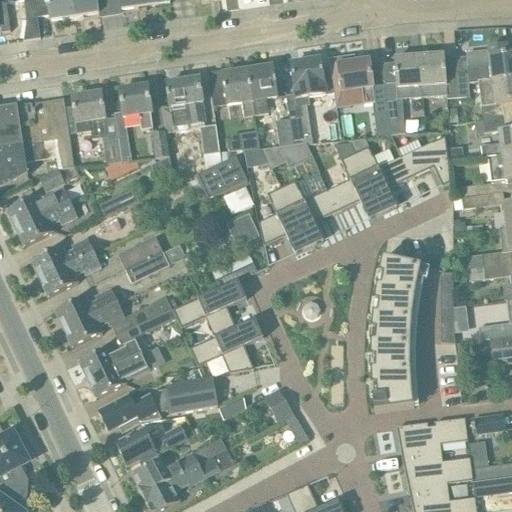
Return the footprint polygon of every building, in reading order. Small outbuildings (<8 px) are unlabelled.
[(37,19),(34,0),(23,0),(26,21),(37,19)] [(34,0),(37,19),(49,18),(50,23),(74,19),(70,0),(34,0)] [(70,0),(74,19),(99,16),(96,0),(70,0)] [(119,0),(121,12),(145,9),(143,0),(119,0)] [(143,0),(145,9),(170,5),(169,0),(143,0)] [(0,35),(10,34),(6,5),(0,5),(0,35)] [(455,61),(457,87),(469,85),(511,79),(511,54),(508,55),(507,47),(488,50),(491,73),(468,76),(467,61),(455,61)] [(356,65),(355,57),(328,61),(330,73),(334,96),(334,97),(361,93),(364,109),(376,107),(369,63),(356,65)] [(458,100),(457,87),(455,61),(444,62),(444,58),(418,59),(421,100),(446,98),(447,101),(458,100)] [(391,139),(405,138),(402,104),(398,105),(397,92),(409,91),(410,100),(421,100),(418,59),(394,61),(396,83),(385,84),(386,106),(387,115),(391,139)] [(293,87),(297,113),(302,113),(301,109),(309,108),(308,100),(326,97),(324,82),(322,75),(321,63),(290,67),(293,87)] [(273,70),(247,73),(254,119),(270,116),(267,101),(277,100),(273,70)] [(244,120),(254,119),(247,73),(222,77),(227,108),(242,105),(244,120)] [(330,73),(322,75),(324,82),(326,97),(334,96),(330,73)] [(475,124),(486,122),(505,120),(503,107),(511,105),(511,79),(469,85),(469,86),(478,85),(481,109),(480,109),(482,123),(474,123),(475,124)] [(166,133),(166,136),(174,135),(173,129),(190,127),(190,128),(206,125),(199,81),(167,86),(170,109),(162,111),(166,133)] [(118,142),(122,165),(122,166),(130,165),(123,120),(139,118),(141,133),(153,132),(150,116),(151,116),(147,89),(119,93),(122,115),(114,116),(118,142)] [(73,109),(65,110),(69,138),(77,135),(77,137),(91,135),(92,142),(108,140),(101,96),(72,101),(73,109)] [(58,173),(74,171),(69,138),(65,110),(64,102),(0,111),(0,151),(54,144),(58,173)] [(457,111),(450,111),(451,125),(458,125),(457,111)] [(391,139),(387,115),(373,117),(377,140),(391,139)] [(293,147),(307,145),(303,119),(289,121),(289,122),(290,128),(293,147)] [(505,120),(486,122),(475,124),(476,138),(498,135),(500,146),(485,148),(487,161),(492,160),(511,157),(511,131),(506,132),(505,120)] [(290,128),(289,122),(275,124),(279,149),(293,147),(290,128)] [(220,156),(215,128),(199,130),(204,158),(220,156)] [(342,143),(341,131),(324,132),(324,144),(342,143)] [(166,136),(166,133),(151,136),(155,162),(169,159),(166,136)] [(259,152),(256,134),(239,136),(242,154),(259,152)] [(115,166),(122,165),(118,142),(103,144),(106,168),(115,167),(115,166)] [(365,142),(349,143),(350,146),(355,156),(369,150),(365,142)] [(447,143),(403,163),(411,180),(434,170),(443,189),(452,184),(450,164),(448,151),(447,143)] [(46,163),(48,174),(49,174),(58,173),(54,144),(0,151),(0,192),(2,192),(26,179),(24,166),(46,163)] [(306,146),(263,152),(272,171),(286,165),(288,168),(312,158),(306,146)] [(350,146),(334,148),(341,163),(355,156),(350,146)] [(462,150),(449,151),(450,164),(463,163),(462,150)] [(403,163),(380,174),(371,153),(357,160),(383,216),(397,210),(388,191),(411,180),(403,163)] [(495,185),(473,188),(474,198),(503,195),(511,193),(511,157),(492,160),(495,185)] [(247,183),(235,159),(228,162),(206,172),(206,173),(194,179),(207,203),(247,183)] [(338,214),(360,204),(369,223),(383,216),(357,160),(343,166),(352,187),(330,197),(338,214)] [(74,171),(58,173),(49,174),(48,174),(49,177),(40,182),(46,195),(78,180),(74,171)] [(182,174),(172,175),(174,188),(183,183),(182,174)] [(330,197),(307,208),(297,187),(283,194),(310,251),(324,244),(315,225),(338,214),(330,197)] [(15,232),(70,206),(63,191),(48,199),(50,202),(41,206),(37,199),(7,213),(15,232)] [(139,204),(133,192),(97,209),(103,222),(139,204)] [(283,194),(269,200),(279,221),(259,230),(263,249),(287,238),(296,257),(310,251),(283,194)] [(474,198),(461,200),(463,212),(500,208),(500,207),(499,196),(503,195),(474,198)] [(511,204),(503,206),(503,208),(506,231),(511,230),(511,204)] [(78,221),(70,206),(15,232),(24,249),(54,235),(51,229),(60,225),(62,229),(78,221)] [(229,228),(238,247),(258,238),(249,219),(229,228)] [(461,225),(454,226),(455,238),(466,236),(465,228),(461,225)] [(511,230),(506,231),(499,232),(500,243),(504,246),(508,246),(509,255),(511,254),(511,230)] [(125,274),(164,255),(156,240),(118,258),(125,274)] [(40,283),(94,257),(87,242),(72,250),(73,252),(64,256),(61,250),(31,264),(40,283)] [(164,256),(164,255),(125,274),(132,287),(186,261),(180,248),(164,256)] [(249,256),(211,274),(219,291),(257,273),(249,256)] [(506,256),(482,259),(483,270),(507,267),(506,256)] [(101,271),(94,257),(40,283),(48,300),(78,286),(75,279),(84,276),(85,279),(101,271)] [(371,344),(371,361),(375,361),(375,365),(375,372),(371,373),(373,401),(375,415),(414,409),(412,396),(411,371),(411,345),(413,320),(416,295),(420,277),(422,269),(383,261),(379,277),(384,278),(382,287),(381,289),(377,288),(374,305),(379,305),(377,316),(373,316),(372,333),(376,333),(376,335),(375,344),(371,344)] [(483,270),(469,272),(470,283),(508,278),(507,267),(483,270)] [(441,282),(453,282),(453,274),(441,274),(441,282)] [(225,336),(235,331),(226,311),(245,302),(237,284),(172,314),(175,323),(180,332),(205,321),(214,341),(225,336)] [(136,311),(167,297),(162,286),(131,300),(136,311)] [(55,315),(64,334),(119,307),(112,293),(96,300),(98,305),(89,309),(85,300),(55,315)] [(137,330),(172,314),(166,300),(131,316),(137,330)] [(511,302),(506,303),(509,326),(479,330),(480,344),(511,339),(511,302)] [(119,307),(64,334),(72,351),(102,336),(99,329),(107,325),(110,329),(125,321),(119,307)] [(172,314),(137,330),(142,338),(175,323),(172,314)] [(441,329),(454,329),(454,321),(441,321),(441,329)] [(231,377),(254,373),(244,349),(263,341),(254,322),(235,331),(225,336),(214,341),(189,352),(198,370),(222,359),(231,377)] [(88,384),(143,358),(136,344),(119,351),(121,355),(113,358),(109,351),(79,365),(88,384)] [(124,384),(149,372),(143,358),(88,384),(96,401),(126,387),(124,384)] [(192,360),(181,364),(183,372),(194,369),(192,360)] [(201,383),(180,386),(181,387),(168,390),(172,417),(216,410),(211,382),(201,384),(201,383)] [(292,413),(282,394),(265,403),(279,427),(285,424),(294,419),(295,418),(292,413)] [(141,425),(162,422),(150,400),(134,409),(129,399),(99,415),(109,435),(138,420),(141,425)] [(244,401),(218,413),(223,423),(246,412),(244,401)] [(472,434),(474,434),(475,438),(504,432),(501,418),(472,425),(473,427),(473,429),(471,429),(472,434)] [(294,419),(285,424),(289,430),(298,424),(294,419)] [(427,427),(396,430),(404,470),(404,471),(470,462),(470,461),(443,465),(441,448),(468,444),(466,428),(465,422),(434,426),(434,429),(428,430),(428,427),(427,427)] [(0,489),(28,491),(28,483),(21,468),(28,465),(13,436),(6,440),(0,428),(0,489)] [(186,443),(180,431),(151,447),(143,432),(115,447),(127,470),(139,464),(141,467),(186,443)] [(143,499),(215,461),(208,449),(192,458),(176,466),(178,469),(164,476),(158,464),(132,478),(143,499)] [(143,499),(149,511),(165,511),(180,505),(175,495),(188,488),(189,491),(235,466),(228,454),(215,461),(173,483),(143,499)] [(470,462),(404,471),(412,509),(412,510),(475,502),(475,501),(450,504),(448,487),(473,484),(470,462)] [(474,485),(501,482),(511,480),(511,467),(473,472),(474,485)] [(511,480),(501,482),(503,496),(511,495),(511,480)] [(285,497),(291,511),(339,511),(336,504),(318,511),(316,511),(306,488),(285,497)] [(0,511),(18,511),(28,499),(28,491),(0,489),(0,511)] [(476,511),(475,502),(412,510),(412,511),(476,511)]
